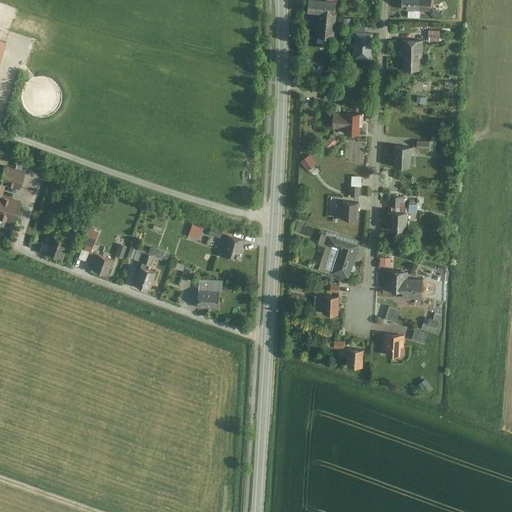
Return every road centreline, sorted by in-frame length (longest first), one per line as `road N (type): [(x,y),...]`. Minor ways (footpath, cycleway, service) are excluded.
road 1 (secondary): [(281,0),(267,339)]
road 2 (residential): [(365,323),(385,0)]
road 3 (track): [(0,130),(131,180),(276,220)]
road 4 (residential): [(22,227),(17,252),(267,339)]
road 5 (secondary): [(267,339),(259,511)]
